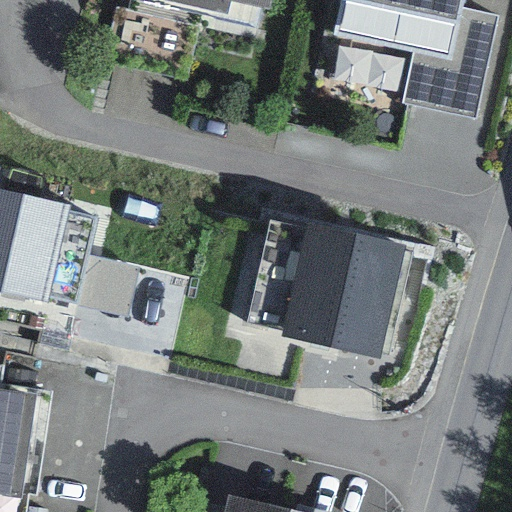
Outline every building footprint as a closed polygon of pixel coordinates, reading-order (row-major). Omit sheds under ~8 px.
[(163,0),(263,23),(268,0),(163,0)] [(462,0),(346,0),(339,31),(450,55),(462,0)] [(66,207),(0,193),(0,288),(46,299),(66,207)] [(402,249),(312,228),(287,333),(378,354),(402,249)] [(0,384),(0,493),(12,495),(25,388),(0,384)] [(301,511),(240,498),(236,511),(301,511)]
